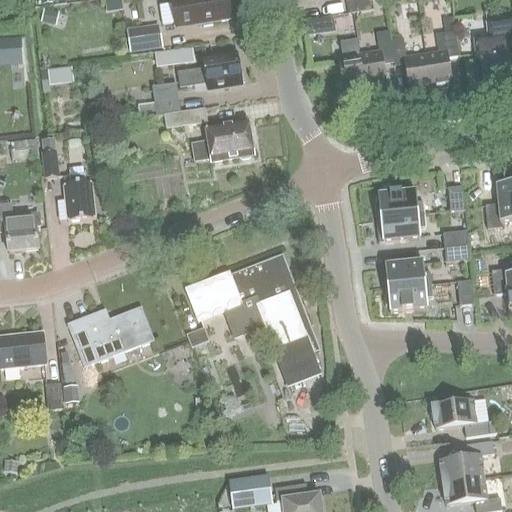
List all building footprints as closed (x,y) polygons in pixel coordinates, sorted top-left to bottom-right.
[(231,23),(227,0),(198,0),(193,1),(193,2),(170,5),(174,27),(196,24),(197,28),(231,23)] [(343,1),(320,6),(323,18),(346,13),(343,1)] [(373,14),(371,2),(357,4),(346,5),(348,17),(373,14)] [(58,16),(43,13),(40,24),(56,28),(58,16)] [(443,22),(445,35),(455,34),(453,20),(443,22)] [(511,40),(511,23),(486,27),(488,43),(474,44),(479,87),(498,85),(498,84),(511,82),(511,68),(509,41),(511,40)] [(129,59),(161,53),(157,29),(125,35),(129,59)] [(381,55),(382,61),(392,60),(390,45),(388,34),(375,37),(378,55),(381,55)] [(425,59),(430,93),(452,90),(448,61),(458,60),(454,35),(433,38),(436,57),(425,59)] [(21,42),(0,43),(0,68),(23,67),(21,42)] [(356,42),(340,45),(343,61),(359,58),(356,42)] [(390,45),(392,60),(393,70),(404,68),(403,62),(405,62),(402,43),(390,45)] [(195,67),(193,51),(169,54),(171,70),(195,67)] [(381,55),(378,55),(359,58),(364,93),(386,89),(382,61),(381,55)] [(237,57),(202,62),(204,72),(184,75),(186,91),(206,88),(207,94),(242,88),(237,57)] [(364,93),(359,58),(343,61),(337,62),(342,96),(364,93)] [(405,62),(403,62),(404,68),(408,96),(430,93),(425,59),(405,62)] [(46,85),(69,84),(69,69),(46,70),(46,85)] [(157,121),(164,119),(180,116),(176,87),(152,91),(157,121)] [(180,116),(164,119),(166,133),(207,126),(205,112),(180,116)] [(248,125),(205,132),(207,145),(191,148),(194,166),(210,163),(210,166),(253,159),(248,125)] [(35,142),(11,146),(12,154),(36,151),(35,142)] [(55,154),(54,143),(40,144),(41,155),(55,154)] [(43,184),(57,183),(55,156),(40,158),(43,184)] [(94,222),(91,186),(85,186),(84,177),(68,179),(69,188),(63,189),(67,225),(94,222)] [(500,227),(511,226),(511,184),(496,187),(498,208),(484,210),(486,233),(501,232),(500,227)] [(449,215),(463,214),(461,191),(447,192),(449,215)] [(377,199),(378,207),(374,207),(376,223),(424,218),(422,206),(416,206),(415,195),(401,197),(389,198),(377,199)] [(11,207),(0,208),(0,236),(6,236),(8,257),(38,254),(35,232),(39,232),(38,218),(12,221),(12,218),(11,207)] [(425,231),(424,218),(376,223),(378,247),(420,243),(419,232),(425,231)] [(466,235),(443,238),(444,252),(468,249),(466,235)] [(469,263),(468,249),(444,252),(446,266),(469,263)] [(282,258),(188,294),(199,323),(224,313),(235,341),(266,328),(290,388),(318,377),(310,358),(320,354),(282,258)] [(380,269),(383,293),(431,289),(430,276),(423,276),(422,265),(410,267),(380,269)] [(509,316),(511,316),(511,272),(491,275),(493,299),(507,298),(509,316)] [(471,285),(457,286),(459,308),(473,307),(471,285)] [(432,301),(431,289),(383,293),(384,309),(388,309),(389,317),(401,316),(427,313),(426,302),(432,301)] [(97,317),(67,329),(83,372),(154,345),(141,311),(101,327),(97,317)] [(204,332),(186,339),(191,352),(209,345),(204,332)] [(0,373),(46,368),(42,337),(0,340),(0,373)] [(65,387),(74,384),(66,354),(57,357),(65,387)] [(62,413),(59,387),(45,388),(48,415),(62,413)] [(79,406),(77,389),(63,390),(65,407),(79,406)] [(196,413),(206,412),(204,399),(194,400),(196,413)] [(433,408),(431,408),(435,433),(463,429),(465,442),(496,437),(495,424),(476,427),(472,405),(433,410),(433,408)] [(439,465),(443,487),(483,481),(480,460),(493,458),(491,445),(466,449),(468,461),(439,465)] [(4,464),(3,475),(17,476),(18,465),(4,464)] [(268,479),(228,485),(230,504),(231,511),(239,511),(272,507),(271,499),(268,479)] [(483,481),(443,487),(446,509),(474,505),(474,511),(501,511),(500,501),(486,503),(483,481)] [(305,487),(274,492),(276,505),(282,505),(282,511),(320,511),(319,498),(307,500),(305,487)]
